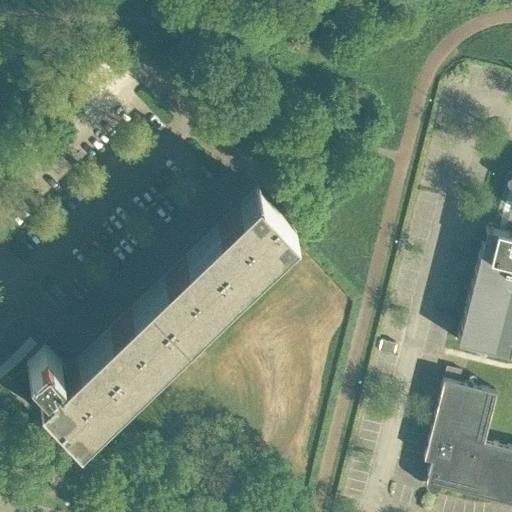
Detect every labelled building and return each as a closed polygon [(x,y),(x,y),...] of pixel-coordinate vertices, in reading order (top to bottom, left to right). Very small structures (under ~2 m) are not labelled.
[(188,177),(205,161),(184,139),(167,155),(188,177)] [(496,226),(484,223),(456,337),(507,350),(511,331),(511,224),(511,225),(508,226),(508,228),(504,227),(509,205),(511,205),(511,172),(509,172),(507,174),(505,176),(505,179),(506,182),(507,182),(496,226)] [(76,432),(295,224),(258,186),(257,187),(255,184),(66,365),(43,341),(30,353),(25,358),(28,361),(12,377),(29,395),(37,391),(64,419),(76,432)] [(377,347),(392,351),(395,341),(380,337),(377,347)] [(445,364),(442,374),(457,378),(459,367),(445,364)] [(511,443),(481,436),(494,388),(457,378),(442,374),(422,454),(429,456),(424,477),(424,481),(426,484),(428,486),(431,487),(434,486),(436,485),(438,483),(439,481),(511,499),(511,443)]
